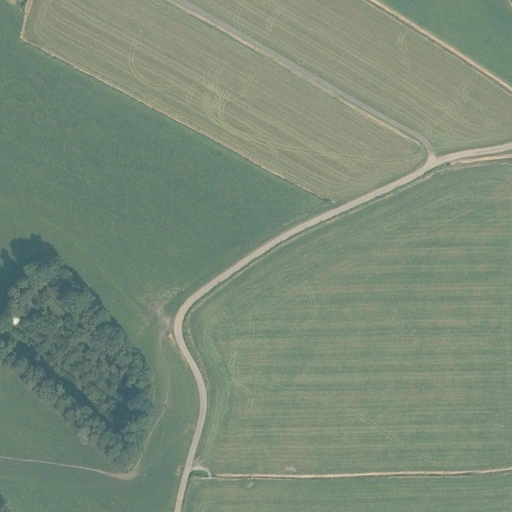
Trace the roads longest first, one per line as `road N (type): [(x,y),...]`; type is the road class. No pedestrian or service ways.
road 1 (unclassified): [(431,158),(412,177),(275,242),(181,311),(178,339),(203,398),(180,511)]
road 2 (track): [(178,0),(422,138),(431,158)]
